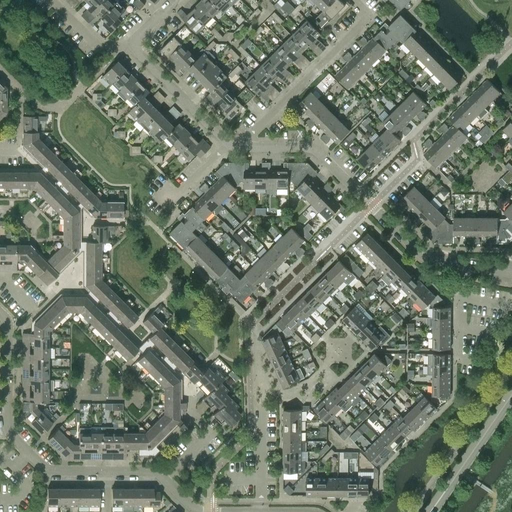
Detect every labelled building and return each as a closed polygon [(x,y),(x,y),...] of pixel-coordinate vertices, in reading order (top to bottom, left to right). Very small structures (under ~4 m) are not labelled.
[(104,0),(89,0),(87,2),(91,6),(87,9),(91,13),(104,0)] [(117,2),(115,0),(104,0),(91,13),(95,17),(98,14),(102,18),(117,2)] [(135,0),(132,3),(139,10),(144,5),(139,0),(135,0)] [(219,10),(210,0),(202,0),(198,4),(212,17),(219,10)] [(227,2),(225,0),(210,0),(219,10),(224,14),(231,6),(227,2)] [(323,11),(334,0),(319,0),(316,3),(323,11)] [(327,23),(331,19),(345,5),(339,0),(334,0),(323,11),(319,15),(327,23)] [(385,0),(389,0),(400,10),(410,0),(385,0)] [(117,2),(102,18),(106,21),(103,25),(111,33),(121,23),(117,19),(125,10),(117,2)] [(212,17),(198,4),(191,11),(204,25),(212,17)] [(204,25),(191,11),(187,15),(184,12),(179,16),(196,33),(204,25)] [(316,18),(324,26),(327,23),(319,15),(316,18)] [(383,31),(396,44),(400,40),(403,43),(415,30),(400,15),(383,31)] [(321,30),(324,26),(316,18),(312,21),(321,30)] [(299,29),(316,45),(320,42),(316,38),(320,34),(307,21),(299,29)] [(186,41),(193,34),(185,26),(178,33),(186,41)] [(292,36),(305,50),(309,46),(312,49),(316,45),(299,29),(292,36)] [(396,44),(383,31),(381,30),(374,37),(386,50),(389,47),(394,52),(395,51),(399,47),(396,44)] [(411,50),(423,38),(415,30),(403,43),(411,50)] [(182,44),(182,45),(186,41),(178,33),(161,50),(168,58),(182,44)] [(284,44),(301,61),(304,57),(301,53),(305,50),(292,36),(284,44)] [(360,39),(378,57),(386,50),(374,37),(368,43),(366,41),(366,40),(363,37),(360,39)] [(419,58),(431,46),(423,38),(411,50),(419,58)] [(358,53),(371,65),(378,57),(360,39),(357,43),(360,46),(362,46),(364,47),(358,53)] [(182,44),(168,58),(172,62),(169,65),(173,69),(190,52),(182,45),(182,44)] [(276,51),(289,65),(293,61),(297,64),(301,61),(284,44),(276,51)] [(426,66),(439,54),(431,46),(419,58),(426,66)] [(269,59),(285,76),(289,72),(286,69),(289,65),(276,51),(269,59)] [(197,60),(190,52),(173,69),(176,73),(180,69),(184,73),(189,69),(188,69),(197,60)] [(345,55),(363,73),(371,65),(358,53),(353,58),(351,57),(351,55),(348,52),(345,55)] [(196,76),(211,61),(204,53),(197,60),(188,69),(189,69),(196,76)] [(434,74),(446,61),(439,54),(426,66),(434,74)] [(343,68),(355,81),(363,73),(345,55),(342,58),(345,61),(347,61),(348,62),(343,68)] [(261,67),(274,80),(278,76),(281,80),(285,76),(269,59),(261,67)] [(111,85),(126,69),(118,61),(103,77),(111,85)] [(211,61),(196,76),(203,84),(219,69),(211,61)] [(442,82),(454,69),(446,61),(434,74),(442,82)] [(253,74),(270,91),(274,87),(270,84),(274,80),(261,67),(253,74)] [(355,81),(343,68),(335,76),(347,88),(355,81)] [(126,69),(111,85),(113,83),(120,90),(134,77),(126,69)] [(211,92),(220,83),(227,76),(219,69),(203,84),(211,92)] [(454,69),(442,82),(450,89),(462,77),(454,69)] [(245,82),(259,95),(263,91),(266,95),(270,91),(253,74),(245,82)] [(134,77),(120,90),(128,98),(141,85),(134,77)] [(480,87),(493,99),(500,92),(487,80),(480,87)] [(211,92),(207,96),(211,100),(207,104),(211,107),(228,91),(220,83),(211,92)] [(129,112),(138,103),(149,92),(141,85),(128,98),(135,106),(129,112)] [(243,90),(252,98),(254,95),(246,87),(243,90)] [(472,95),(485,107),(493,99),(480,87),(472,95)] [(252,98),(243,90),(239,94),(248,102),(252,98)] [(236,98),(235,98),(228,91),(211,107),(215,111),(218,108),(222,112),(236,98)] [(149,92),(138,103),(129,112),(137,120),(155,101),(152,97),(148,101),(145,97),(149,93),(149,92)] [(305,112),(318,100),(310,92),(300,103),(296,100),(293,103),(299,108),(300,107),(305,112)] [(413,92),(405,100),(423,118),(426,115),(423,112),(421,112),(420,110),(426,104),(413,92)] [(244,106),(248,102),(239,94),(235,98),(236,98),(244,106)] [(464,103),(477,115),(485,107),(472,95),(464,103)] [(222,112),(230,120),(244,106),(236,98),(222,112)] [(318,100),(305,112),(311,118),(310,119),(308,120),(305,123),(307,125),(326,107),(318,100)] [(405,100),(398,107),(410,120),(416,114),(417,116),(417,118),(420,121),(423,118),(405,100)] [(155,101),(137,120),(144,128),(160,112),(156,108),(159,105),(155,101)] [(456,111),(469,123),(477,115),(464,103),(456,111)] [(326,107),(307,125),(311,129),(314,126),(314,124),(316,122),(321,128),(333,115),(326,107)] [(398,107),(390,115),(408,133),(411,130),(408,127),(406,127),(405,125),(410,120),(398,107)] [(461,131),(469,123),(456,111),(448,118),(454,124),(461,131)] [(160,112),(144,128),(152,135),(171,117),(167,113),(164,116),(160,112)] [(333,115),(321,128),(327,133),(325,135),(323,135),(320,138),(323,141),(341,123),(333,115)] [(402,133),(405,136),(408,133),(390,115),(382,123),(388,129),(394,135),(395,135),(400,130),(402,131),(402,133)] [(22,133),(37,133),(37,121),(46,121),(46,117),(22,116),(22,133)] [(175,128),(171,124),(174,120),(171,117),(152,135),(160,143),(166,137),(175,128)] [(510,137),(511,135),(511,119),(503,129),(510,137)] [(175,128),(166,137),(174,144),(187,131),(179,123),(175,128)] [(338,141),(338,142),(349,131),(341,123),(323,141),(326,144),(329,141),(329,139),(331,137),(337,143),(338,141)] [(449,130),(447,128),(447,126),(444,123),(442,125),(460,143),(467,136),(461,131),(454,124),(449,130)] [(439,139),(451,151),(460,143),(442,125),(438,129),(441,132),(443,132),(444,134),(439,139)] [(401,141),(395,135),(394,135),(388,129),(380,136),(392,149),(401,141)] [(174,144),(181,152),(195,139),(187,131),(174,144)] [(22,144),(31,153),(41,143),(37,138),(37,133),(22,133),(22,144)] [(380,136),(372,144),(384,157),(392,149),(380,136)] [(426,141),(443,159),(451,151),(439,139),(433,145),(432,143),(432,141),(429,138),(426,141)] [(196,153),(198,155),(200,158),(210,148),(202,139),(199,142),(195,139),(181,152),(189,160),(196,153)] [(443,159),(426,141),(422,144),(426,147),(427,147),(429,149),(423,155),(434,166),(435,167),(443,159)] [(42,164),(56,149),(54,147),(50,151),(41,143),(31,153),(42,164)] [(372,144),(364,152),(377,164),(384,157),(372,144)] [(42,164),(53,175),(63,165),(55,156),(59,152),(56,149),(42,164)] [(364,152),(357,159),(369,172),(377,164),(364,152)] [(244,182),(244,171),(244,163),(225,163),(218,170),(223,176),(235,187),(240,182),(244,182)] [(249,163),(244,163),(244,171),(244,182),(244,188),(255,188),(255,171),(247,171),(247,168),(249,167),(249,163)] [(255,171),(255,188),(266,188),(266,171),(266,163),(262,163),(262,167),(263,169),(263,171),(255,171)] [(277,188),(277,171),(269,171),(269,168),(270,167),(270,163),(266,163),(266,171),(266,188),(277,188)] [(277,188),(288,188),(288,182),(288,163),(283,163),(283,167),(285,169),(285,171),(277,171),(277,188)] [(297,187),(309,176),(314,170),(307,163),(288,163),(288,182),(292,182),(297,187)] [(53,175),(64,186),(78,172),(76,169),(72,173),(63,165),(53,175)] [(235,188),(235,187),(223,176),(218,170),(214,174),(217,177),(219,177),(221,178),(215,184),(228,196),(235,188)] [(318,174),(314,170),(309,176),(297,187),(296,188),(304,196),(316,184),(311,178),(313,177),(315,177),(318,174)] [(11,198),(11,172),(0,172),(0,187),(7,187),(7,198),(11,198)] [(11,172),(11,198),(14,198),(14,187),(26,187),(26,172),(11,172)] [(26,172),(26,187),(32,187),(36,191),(46,180),(39,173),(26,172)] [(75,197),(85,187),(77,178),(81,174),(78,172),(64,186),(75,197)] [(40,210),(57,191),(46,180),(36,191),(45,200),(37,208),(40,210)] [(228,196),(215,184),(210,189),(208,188),(208,186),(205,183),(202,186),(208,191),(220,204),(228,196)] [(316,184),(304,196),(312,204),(330,186),(327,183),(324,186),(324,188),(322,189),(316,184)] [(200,199),(212,211),(220,204),(208,191),(202,186),(199,189),(202,192),(204,192),(205,194),(200,199)] [(320,212),(332,199),(326,194),(328,192),(330,192),(333,189),(330,186),(312,204),(320,212)] [(85,187),(75,197),(86,209),(96,198),(101,194),(98,191),(94,195),(85,187)] [(409,207),(421,194),(414,187),(403,197),(400,194),(396,197),(402,203),(404,201),(409,207)] [(57,191),(40,210),(42,213),(50,205),(58,213),(68,203),(57,191)] [(118,193),(118,202),(106,202),(106,217),(122,217),(122,193),(118,193)] [(421,194),(409,207),(415,212),(413,214),(411,214),(408,217),(411,220),(429,202),(421,194)] [(94,217),(106,217),(106,202),(100,202),(96,198),(86,209),(94,217)] [(204,219),(212,211),(200,199),(192,207),(204,219)] [(332,199),(320,212),(327,220),(338,209),(341,212),(344,209),(339,203),(337,205),(332,199)] [(429,202),(411,220),(414,223),(417,220),(417,218),(419,217),(425,222),(437,210),(429,202)] [(68,203),(58,213),(62,218),(62,224),(77,224),(78,212),(68,203)] [(511,205),(511,204),(503,212),(508,217),(511,221),(511,205)] [(202,222),(204,219),(192,207),(184,215),(186,216),(197,227),(202,222)] [(437,210),(425,222),(430,228),(428,229),(426,229),(423,232),(427,236),(444,219),(445,218),(437,210)] [(182,221),(189,229),(194,233),(199,229),(202,232),(207,227),(202,222),(197,227),(186,216),(182,221)] [(464,235),(464,218),(453,218),(453,219),(453,224),(453,243),(458,243),(458,239),(457,238),(457,235),(464,235)] [(475,244),(475,218),(464,218),(464,235),(472,236),(472,238),(471,239),(471,244),(475,244)] [(486,235),(486,218),(475,218),(475,244),(479,244),(479,239),(478,238),(478,235),(486,235)] [(486,218),(486,235),(494,236),(494,238),(492,239),(492,244),(497,244),(497,219),(497,218),(486,218)] [(444,219),(427,236),(434,243),(453,243),(453,224),(449,224),(444,219)] [(497,219),(497,244),(508,244),(505,219),(497,219)] [(177,241),(189,229),(182,221),(169,233),(177,241)] [(77,224),(62,224),(62,236),(51,236),(51,240),(77,240),(77,224)] [(100,243),(107,243),(107,230),(116,230),(116,226),(92,226),(92,242),(92,243),(100,243)] [(296,248),(302,254),(305,251),(302,248),(300,248),(298,246),(304,240),(292,228),(284,236),(296,248)] [(300,232),(304,236),(309,232),(305,228),(300,232)] [(189,229),(177,241),(185,249),(197,236),(194,233),(189,229)] [(362,253),(375,241),(367,233),(355,245),(362,253)] [(192,257),(205,244),(197,236),(185,249),(192,257)] [(299,257),(302,254),(296,248),(284,236),(276,243),(288,256),(294,251),(296,252),(296,254),(299,257)] [(370,260),(382,248),(375,241),(362,253),(370,260)] [(85,258),(106,258),(106,254),(100,254),(100,243),(92,243),(92,242),(85,242),(85,258)] [(54,245),(69,260),(77,251),(77,243),(56,243),(54,245)] [(268,251),(286,269),(289,266),(286,263),(284,263),(283,262),(288,256),(276,243),(268,251)] [(205,244),(192,257),(200,264),(213,252),(205,244)] [(16,245),(5,245),(5,260),(11,260),(11,271),(16,271),(16,260),(16,245)] [(22,260),(26,264),(36,254),(28,245),(16,245),(16,260),(22,260)] [(57,271),(69,260),(54,245),(52,247),(56,252),(47,260),(57,271)] [(377,267),(389,255),(382,248),(370,260),(377,267)] [(283,272),(286,269),(268,251),(261,259),(273,271),(279,266),(280,267),(280,269),(283,272)] [(208,272),(220,260),(213,252),(200,264),(208,272)] [(47,265),(36,254),(26,264),(37,275),(47,265)] [(384,274),(396,262),(389,255),(377,267),(384,274)] [(85,258),(85,273),(100,274),(100,262),(106,262),(106,258),(85,258)] [(253,267),(271,285),(274,282),(271,279),(269,279),(267,277),(273,271),(261,259),(253,267)] [(220,260),(208,272),(216,280),(228,267),(220,260)] [(332,268),(344,281),(348,285),(356,277),(339,261),(332,268)] [(391,282),(404,269),(396,262),(384,274),(381,278),(388,285),(391,282)] [(47,265),(37,275),(47,285),(57,275),(47,265)] [(236,275),(225,286),(229,290),(237,282),(242,277),(238,273),(241,270),(236,265),(231,270),(236,275)] [(236,275),(231,270),(228,267),(216,280),(223,287),(225,286),(236,275)] [(268,288),(271,285),(253,267),(245,274),(257,287),(263,281),(265,283),(265,285),(268,288)] [(337,288),(344,281),(332,268),(324,275),(337,288)] [(404,269),(391,282),(399,289),(401,287),(411,277),(411,276),(404,269)] [(94,295),(109,280),(108,279),(104,283),(100,279),(100,274),(85,273),(85,286),(94,295)] [(237,282),(250,295),(257,287),(245,274),(242,277),(237,282)] [(408,294),(420,282),(413,274),(411,276),(411,277),(401,287),(408,294)] [(329,295),(337,288),(324,275),(317,283),(329,295)] [(109,280),(94,295),(105,306),(115,295),(107,286),(111,282),(109,280)] [(242,302),(250,295),(237,282),(229,290),(242,302)] [(412,305),(415,301),(427,289),(420,282),(408,294),(411,297),(408,301),(412,305)] [(322,302),(329,295),(317,283),(310,290),(322,302)] [(373,291),(370,288),(368,285),(365,288),(371,293),(373,291)] [(427,289),(415,301),(423,309),(429,303),(435,297),(427,289)] [(315,309),(322,302),(310,290),(303,297),(315,309)] [(115,295),(105,306),(116,317),(131,302),(128,299),(124,303),(115,295)] [(433,318),(450,318),(450,307),(445,307),(445,302),(437,295),(435,297),(429,303),(433,307),(433,318)] [(61,297),(54,303),(65,314),(67,312),(74,312),(73,297),(61,297)] [(85,297),(73,297),(74,312),(79,312),(83,316),(94,306),(85,297)] [(308,316),(315,309),(303,297),(296,304),(308,316)] [(131,302),(116,317),(127,328),(137,317),(129,308),(133,304),(131,302)] [(41,316),(52,327),(56,331),(59,328),(54,324),(65,314),(54,303),(41,316)] [(342,319),(350,327),(366,311),(358,303),(342,319)] [(288,311),(301,324),(308,316),(296,304),(288,311)] [(153,334),(164,324),(164,323),(155,315),(162,308),(159,305),(142,322),(153,333),(153,334)] [(90,331),(105,317),(94,306),(83,316),(91,324),(87,328),(90,331)] [(293,331),(301,324),(288,311),(281,319),(288,326),(293,331)] [(357,334),(369,322),(373,318),(366,311),(350,327),(357,334)] [(33,325),(33,337),(48,337),(48,331),(52,327),(41,316),(33,325)] [(105,338),(116,328),(105,317),(90,331),(92,334),(96,329),(105,338)] [(450,318),(433,318),(432,328),(450,328),(450,318)] [(275,324),(278,327),(282,331),(288,326),(281,319),(275,324)] [(364,341),(376,329),(369,322),(357,334),(364,341)] [(160,349),(170,339),(162,330),(166,326),(164,324),(153,334),(153,333),(148,338),(160,349)] [(276,333),(274,331),(278,327),(275,324),(263,337),(264,339),(262,340),(266,350),(282,342),(277,333),(276,333)] [(116,328),(105,338),(113,346),(105,354),(108,357),(127,339),(116,328)] [(450,328),(432,328),(432,338),(450,338),(450,328)] [(376,329),(364,341),(372,349),(384,337),(376,329)] [(48,337),(33,337),(22,336),(22,341),(33,341),(33,348),(48,348),(48,337)] [(450,338),(432,338),(432,349),(450,349),(450,338)] [(127,339),(108,357),(110,359),(118,351),(127,360),(138,350),(127,339)] [(160,349),(171,361),(185,346),(183,343),(179,347),(170,339),(160,349)] [(270,359),(286,352),(282,342),(266,350),(270,359)] [(182,372),(192,361),(184,352),(188,348),(185,346),(171,361),(182,372)] [(48,359),(48,348),(33,348),(33,354),(22,354),(22,359),(48,359)] [(140,379),(158,361),(147,350),(137,360),(145,369),(138,377),(140,379)] [(275,368),(290,361),(286,352),(270,359),(275,368)] [(392,361),(384,354),(379,359),(374,354),(367,361),(379,374),(392,361)] [(450,365),(450,354),(427,354),(427,365),(450,365)] [(48,369),(48,359),(22,359),(22,363),(33,363),(33,369),(48,369)] [(159,383),(170,372),(158,361),(140,379),(143,382),(150,374),(159,383)] [(198,367),(192,361),(182,372),(187,377),(198,367)] [(279,378),(295,370),(290,361),(275,368),(279,378)] [(367,361),(360,369),(372,381),(379,374),(367,361)] [(310,369),(309,368),(315,365),(313,362),(305,365),(307,370),(310,369)] [(432,375),(450,375),(450,365),(427,365),(427,375),(432,375)] [(223,378),(215,370),(212,373),(207,367),(192,382),(193,383),(197,379),(202,384),(198,388),(205,395),(206,396),(219,382),(220,383),(224,379),(223,378)] [(48,380),(48,369),(33,369),(33,376),(22,376),(22,380),(48,380)] [(360,369),(352,376),(365,388),(372,381),(360,369)] [(295,370),(279,378),(284,387),(299,380),(295,370)] [(170,372),(159,383),(163,387),(163,393),(178,392),(178,381),(170,372)] [(450,375),(432,375),(432,385),(450,385),(450,375)] [(352,376),(345,383),(357,395),(358,395),(365,388),(352,376)] [(48,391),(48,380),(22,380),(22,385),(33,385),(33,391),(48,391)] [(205,395),(201,399),(209,408),(214,404),(218,409),(219,409),(230,399),(224,393),(227,390),(220,383),(219,382),(206,396),(205,395)] [(361,399),(358,395),(357,395),(345,383),(338,390),(348,400),(348,401),(350,403),(350,402),(352,404),(352,405),(354,406),(361,399)] [(450,385),(432,385),(432,396),(439,396),(439,400),(446,400),(446,396),(450,396),(450,385)] [(348,400),(338,390),(336,388),(329,395),(341,408),(341,407),(345,412),(352,405),(352,404),(350,402),(350,403),(348,401),(348,400)] [(48,402),(48,391),(33,391),(33,397),(22,397),(22,402),(36,402),(48,402)] [(157,407),(178,407),(178,392),(163,393),(163,405),(157,405),(157,407)] [(329,395),(321,402),(334,415),(341,408),(329,395)] [(417,404),(429,416),(437,409),(425,396),(417,404)] [(237,406),(230,399),(219,409),(218,409),(211,416),(220,424),(224,420),(229,426),(240,415),(234,409),(237,406)] [(36,408),(36,402),(22,402),(22,414),(30,422),(40,412),(36,408)] [(314,410),(326,422),(334,415),(321,402),(314,410)] [(410,411),(422,424),(429,416),(417,404),(410,411)] [(178,407),(157,407),(157,408),(163,408),(163,414),(158,419),(169,429),(178,420),(178,407)] [(283,421),(301,421),(301,410),(283,410),(283,421)] [(422,424),(410,411),(403,418),(413,429),(412,429),(414,431),(422,424)] [(40,412),(30,422),(41,434),(55,420),(52,416),(48,420),(40,412)] [(405,436),(412,429),(413,429),(403,418),(401,416),(393,423),(405,436)] [(169,429),(158,419),(150,427),(146,422),(143,425),(158,440),(169,429)] [(301,421),(283,421),(283,431),(301,431),(301,421)] [(386,431),(398,443),(405,436),(393,423),(386,431)] [(59,451),(69,441),(61,433),(64,429),(61,426),(47,439),(59,451)] [(105,448),(111,448),(111,427),(101,427),(101,433),(100,433),(100,459),(105,459),(105,448)] [(122,459),(122,448),(122,427),(111,427),(111,448),(117,448),(117,459),(122,459)] [(126,427),(122,427),(122,448),(138,448),(138,433),(126,433),(126,427)] [(138,456),(153,456),(159,451),(153,445),(156,442),(141,427),(138,427),(138,433),(138,448),(138,456)] [(301,431),(283,431),(283,441),(301,441),(301,431)] [(379,438),(391,450),(398,443),(386,431),(379,438)] [(79,459),(83,459),(83,448),(90,448),(90,433),(78,433),(78,445),(79,459)] [(90,433),(90,448),(96,448),(96,459),(100,459),(100,433),(90,433)] [(372,445),(384,457),(391,450),(379,438),(372,445)] [(73,445),(69,441),(59,451),(67,459),(79,459),(78,445),(73,445)] [(300,451),(306,451),(306,441),(301,441),(283,441),(283,451),(301,451),(300,451)] [(364,453),(376,465),(384,457),(372,445),(364,453)] [(301,451),(283,451),(283,462),(300,462),(301,451)] [(300,462),(283,462),(283,472),(300,472),(300,462)] [(317,495),(317,478),(306,478),(306,495),(317,495)] [(327,495),(327,478),(317,478),(317,495),(327,495)] [(337,495),(337,478),(327,478),(327,495),(337,495)] [(347,495),(348,478),(337,478),(337,495),(347,495)] [(358,495),(358,478),(348,478),(347,495),(358,495)] [(358,478),(358,495),(368,495),(369,478),(358,478)] [(57,506),(57,489),(47,489),(46,506),(57,506)] [(68,489),(57,489),(57,506),(68,506),(68,489)] [(78,489),(68,489),(68,506),(78,506),(78,489)] [(88,489),(78,489),(78,506),(88,506),(88,489)] [(88,489),(88,506),(99,506),(99,489),(88,489)] [(122,506),(122,489),(111,489),(111,506),(122,506)] [(132,511),(132,506),(132,489),(122,489),(122,506),(122,511),(132,511)] [(132,506),(142,506),(142,489),(132,489),(132,506)] [(142,489),(142,506),(159,506),(159,492),(156,492),(156,491),(153,491),(153,489),(142,489)]
